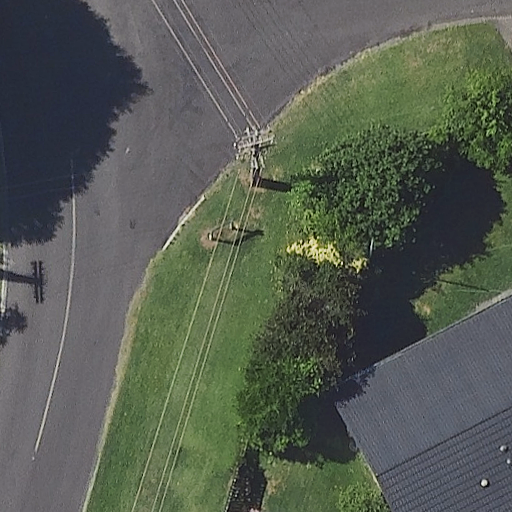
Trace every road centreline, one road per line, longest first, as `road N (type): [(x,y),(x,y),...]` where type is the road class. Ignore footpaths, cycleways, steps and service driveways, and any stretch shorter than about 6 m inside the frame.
road 1 (residential): [(129,125),(13,511)]
road 2 (residential): [(129,125),(511,62)]
road 3 (residential): [(42,0),(129,125)]
